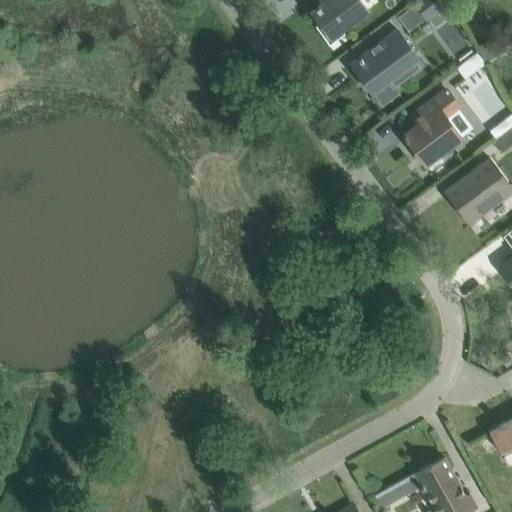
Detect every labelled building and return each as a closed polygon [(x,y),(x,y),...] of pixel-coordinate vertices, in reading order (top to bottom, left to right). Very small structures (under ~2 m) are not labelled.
[(321,0),(325,5),(320,9),(320,7),(316,10),(317,11),(314,13),(332,38),(367,12),(358,0),(321,0)] [(416,0),(412,3),(415,7),(417,9),(426,21),(449,4),(446,0),(416,0)] [(398,31),(368,54),(352,66),(372,93),(389,81),(392,87),(409,75),(423,64),(398,31)] [(511,32),(501,40),(509,54),(511,52),(511,32)] [(494,44),(480,51),(486,62),(500,55),(494,44)] [(486,64),(478,53),(457,69),(465,80),(486,64)] [(429,120),(405,138),(426,166),(441,154),(444,158),(453,151),(451,147),(462,139),(474,130),(459,111),(461,110),(448,91),(422,110),(429,120)] [(511,127),(493,142),(502,153),(511,145),(511,127)] [(511,188),(489,159),(446,191),(470,224),(511,193),(511,188)] [(511,257),(501,266),(511,281),(511,257)] [(489,432),(498,449),(500,453),(511,446),(511,419),(505,423),(504,422),(499,425),(500,426),(489,432)] [(444,457),(415,473),(436,511),(472,511),(478,509),(469,494),(466,496),(444,457)]
